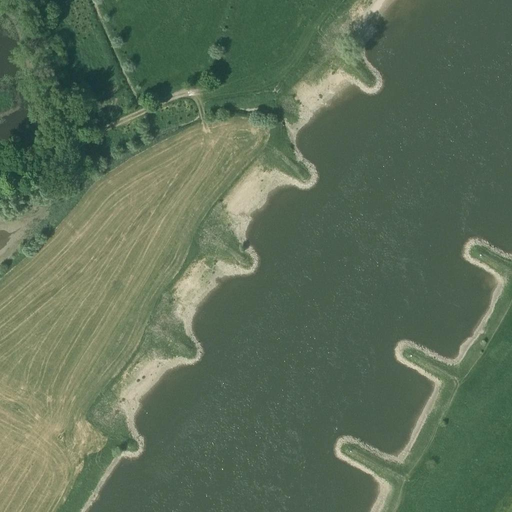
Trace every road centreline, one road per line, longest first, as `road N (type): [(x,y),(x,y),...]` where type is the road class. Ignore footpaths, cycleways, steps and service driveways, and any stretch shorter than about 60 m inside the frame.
road 1 (track): [(0,329),(62,287),(196,166),(208,137),(194,93)]
road 2 (track): [(194,93),(0,169)]
